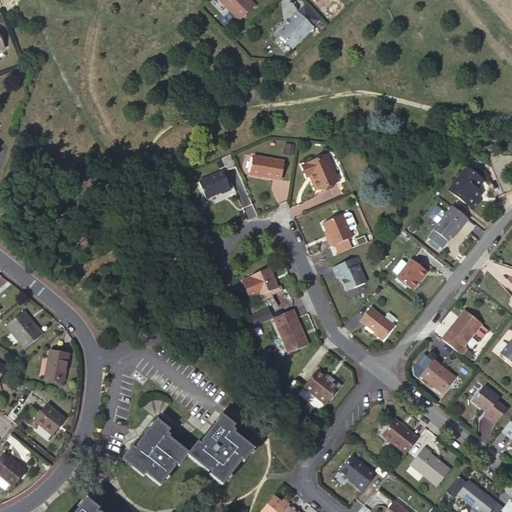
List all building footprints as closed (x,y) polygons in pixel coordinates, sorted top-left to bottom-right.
[(218,0),(239,20),(254,5),(249,0),(218,0)] [(312,28),(296,12),(289,19),(290,20),(279,30),(279,35),(291,48),(312,28)] [(0,48),(9,45),(1,26),(0,26),(0,48)] [(283,162),(252,156),(249,175),(280,180),(283,162)] [(326,156),(304,166),(308,176),(311,175),(317,190),(337,181),(326,156)] [(448,190),(474,210),(482,201),(478,198),(473,194),(477,189),(484,180),(467,167),(448,190)] [(220,195),(230,191),(222,172),(197,183),(205,200),(219,194),(220,195)] [(477,189),(473,194),(478,198),(482,193),(477,189)] [(452,206),(433,230),(447,241),(455,231),(456,232),(467,219),(452,206)] [(342,216),(348,230),(354,228),(355,225),(351,215),(348,213),(342,216)] [(342,215),(323,223),(329,238),(327,239),(330,247),(333,246),(349,239),(352,238),(348,230),(342,216),(342,215)] [(352,247),(349,239),(333,246),(336,254),(352,247)] [(328,270),(333,281),(335,280),(341,294),(361,285),(354,268),(356,267),(352,259),(328,270)] [(427,273),(412,260),(397,278),(413,291),(427,273)] [(269,268),(249,276),(258,296),(277,288),(269,268)] [(382,281),(378,285),(383,289),(387,284),(382,281)] [(395,327),(371,309),(361,321),(384,340),(395,327)] [(308,345),(292,310),(272,318),(288,354),(308,345)] [(463,310),(440,339),(461,355),(466,349),(462,346),(480,323),(463,310)] [(23,311),(5,326),(24,350),(43,335),(23,311)] [(511,338),(500,354),(511,364),(511,338)] [(68,355),(50,351),(44,378),(63,381),(68,355)] [(455,378),(432,360),(419,376),(442,394),(455,378)] [(304,388),(325,405),(340,386),(331,379),(330,380),(317,370),(304,388)] [(498,398),(483,386),(471,401),(486,413),(484,415),(495,424),(506,410),(496,401),(498,398)] [(64,420),(46,404),(32,421),(51,436),(64,420)] [(187,454),(186,455),(207,471),(208,470),(210,472),(208,475),(220,485),(238,463),(237,461),(239,459),(242,462),(252,449),(232,433),(233,431),(231,429),(233,426),(220,416),(200,442),(201,443),(199,445),(196,442),(187,454)] [(511,417),(501,432),(511,441),(511,439),(511,417)] [(187,454),(167,438),(169,436),(166,433),(169,430),(156,420),(135,446),(136,447),(135,449),(132,447),(122,459),(142,475),(145,472),(147,474),(146,475),(159,485),(173,467),(172,466),(174,463),(177,466),(186,455),(187,454)] [(405,454),(417,438),(394,420),(381,436),(405,454)] [(424,446),(409,465),(436,487),(450,470),(429,454),(431,452),(424,446)] [(24,472),(2,454),(0,457),(0,477),(12,487),(24,472)] [(374,474),(351,456),(338,471),(355,485),(355,486),(361,491),(374,474)] [(380,464),(388,471),(395,463),(387,457),(380,464)] [(489,511),(496,504),(467,481),(456,494),(478,511),(489,511)] [(272,496),(259,511),(264,511),(275,498),(272,496)] [(264,511),(289,511),(293,508),(287,503),(285,506),(280,502),(275,498),(264,511)] [(95,511),(98,509),(85,499),(75,511),(95,511)] [(385,511),(405,511),(394,502),(385,511)]
